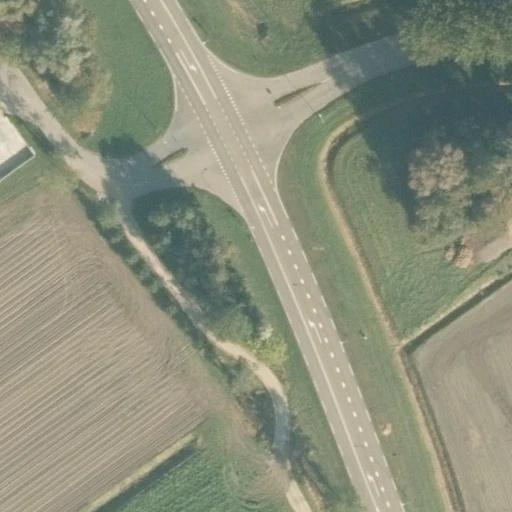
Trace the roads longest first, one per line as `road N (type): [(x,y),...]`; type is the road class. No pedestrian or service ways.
road 1 (primary): [(385,511),(287,254),(227,134)]
road 2 (track): [(117,173),(119,205),(206,326),(275,385),(282,473),(302,511)]
road 3 (unclassified): [(511,36),(410,47),(227,134)]
road 4 (unclassified): [(227,134),(144,171),(104,170),(62,142),(0,52)]
road 5 (primary): [(152,0),(227,134)]
